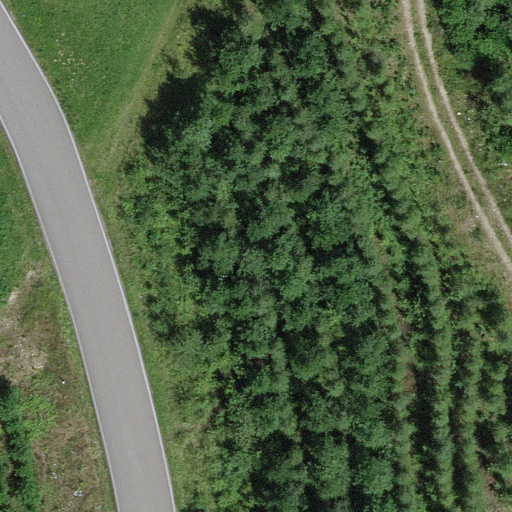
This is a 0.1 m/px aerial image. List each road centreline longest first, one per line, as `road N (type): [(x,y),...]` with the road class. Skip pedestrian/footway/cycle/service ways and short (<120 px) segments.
road 1 (unclassified): [(0,48),(49,148),(111,316),(144,511)]
road 2 (track): [(413,0),(423,74),(511,250)]
